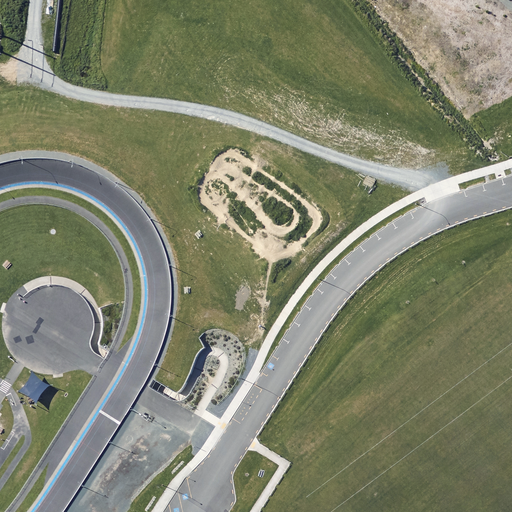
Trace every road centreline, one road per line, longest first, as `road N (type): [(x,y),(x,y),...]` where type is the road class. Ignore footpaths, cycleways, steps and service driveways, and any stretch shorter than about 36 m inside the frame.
road 1 (track): [(448,212),(436,187),(251,123),(54,84),(37,61),(37,0)]
road 2 (residential): [(195,511),(345,280),(406,232),(511,193)]
